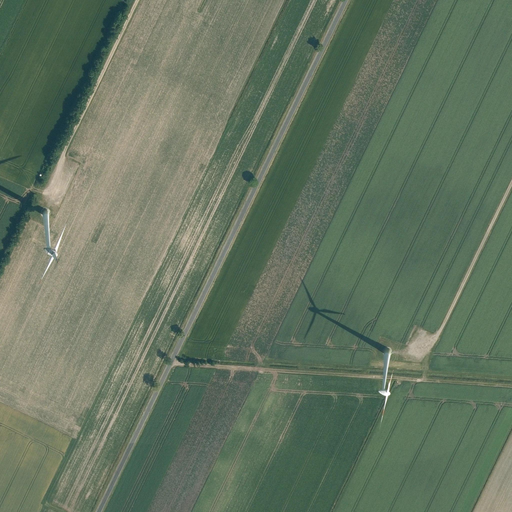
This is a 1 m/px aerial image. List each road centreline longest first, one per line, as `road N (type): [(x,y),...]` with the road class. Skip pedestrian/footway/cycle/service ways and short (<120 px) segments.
road 1 (tertiary): [(345,0),(99,511)]
road 2 (track): [(138,0),(50,181)]
road 3 (track): [(511,182),(426,357)]
